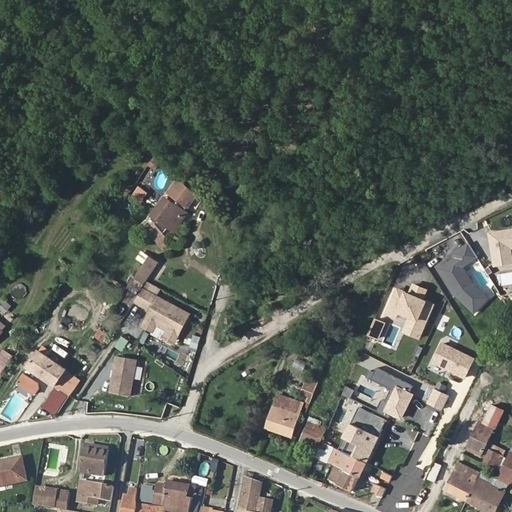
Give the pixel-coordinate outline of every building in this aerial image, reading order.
[(188,206),(197,191),(180,178),(170,193),(174,195),(172,199),(159,220),(176,231),(189,211),(187,208),(184,206),(185,203),(188,206)] [(140,185),(131,197),(141,204),(150,192),(140,185)] [(165,194),(152,215),(159,220),(172,199),(165,194)] [(36,205),(33,213),(44,218),(47,209),(36,205)] [(167,231),(158,222),(151,228),(160,237),(167,231)] [(511,263),(511,259),(510,249),(511,248),(511,229),(489,233),(492,252),(494,267),(511,263)] [(157,242),(162,246),(169,238),(164,234),(157,242)] [(178,238),(173,235),(170,240),(174,243),(178,238)] [(457,253),(435,266),(452,294),(473,314),(489,304),(465,265),(476,259),(468,246),(457,253)] [(156,266),(146,259),(132,282),(141,288),(156,266)] [(128,288),(137,294),(141,288),(132,282),(128,288)] [(17,283),(14,294),(24,297),(27,286),(17,283)] [(432,304),(394,288),(385,309),(383,315),(393,320),(396,313),(407,318),(401,333),(417,339),(423,325),(432,304)] [(189,314),(141,292),(132,305),(150,313),(143,329),(153,334),(157,326),(169,332),(167,337),(177,341),(189,314)] [(0,311),(4,315),(9,309),(1,302),(0,303),(0,311)] [(118,302),(113,306),(120,314),(125,310),(118,302)] [(109,336),(101,330),(96,336),(105,342),(109,336)] [(199,349),(201,336),(193,335),(191,347),(199,349)] [(472,358),(441,343),(431,363),(462,378),(472,358)] [(41,370),(39,374),(57,385),(62,377),(68,368),(41,349),(31,364),(41,370)] [(292,351),(284,370),(303,378),(311,358),(292,351)] [(6,357),(4,355),(1,361),(8,366),(12,360),(10,359),(12,356),(9,353),(6,357)] [(120,355),(112,392),(132,396),(140,360),(120,355)] [(0,362),(0,370),(4,373),(8,366),(1,361),(0,362)] [(57,385),(71,394),(77,386),(62,377),(57,385)] [(308,400),(312,401),(317,388),(307,384),(304,391),(310,394),(308,400)] [(400,420),(412,395),(395,386),(383,412),(400,420)] [(502,397),(511,399),(511,390),(504,388),(502,397)] [(448,397),(434,390),(427,403),(441,411),(448,397)] [(303,402),(278,393),(275,403),(300,412),(303,402)] [(266,426),(292,436),(300,412),(275,403),(266,426)] [(494,405),(486,424),(495,428),(504,410),(494,405)] [(366,463),(386,421),(359,408),(351,425),(348,424),(341,438),(347,442),(342,452),(366,463)] [(318,449),(326,428),(309,420),(300,441),(318,449)] [(477,428),(492,435),(495,428),(486,424),(480,421),(477,428)] [(484,452),(492,435),(477,428),(469,445),(484,452)] [(80,472),(105,475),(109,447),(84,443),(80,472)] [(342,452),(334,448),(327,463),(334,467),(358,479),(366,463),(342,452)] [(483,462),(498,468),(503,458),(488,451),(483,462)] [(511,479),(511,456),(509,455),(499,476),(511,482),(511,479)] [(23,456),(0,460),(0,485),(27,480),(23,456)] [(482,473),(458,462),(445,489),(469,501),(480,477),(482,473)] [(328,480),(352,492),(358,479),(334,467),(328,480)] [(246,476),(238,511),(270,511),(272,501),(259,497),(262,482),(246,476)] [(497,480),(509,486),(511,482),(499,476),(497,480)] [(469,501),(491,511),(496,511),(507,491),(480,477),(469,501)] [(165,504),(166,507),(189,511),(191,504),(193,497),(189,496),(191,485),(168,480),(167,484),(157,482),(157,486),(153,502),(165,504)] [(103,485),(83,482),(81,495),(80,502),(89,503),(90,496),(101,498),(103,485)] [(153,502),(157,486),(145,483),(142,500),(153,502)] [(39,485),(36,501),(47,503),(50,487),(39,485)] [(68,507),(70,491),(50,487),(47,503),(68,507)] [(136,495),(124,493),(121,511),(135,511),(138,502),(137,499),(136,495)] [(199,506),(201,499),(193,497),(191,504),(199,506)] [(135,511),(165,511),(166,510),(166,507),(138,502),(135,511)]
